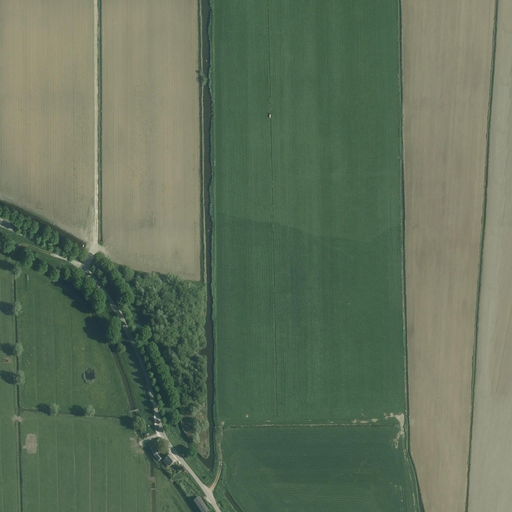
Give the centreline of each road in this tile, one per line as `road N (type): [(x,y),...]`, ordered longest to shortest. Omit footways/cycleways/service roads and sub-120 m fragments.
road 1 (unclassified): [(219,511),(165,438),(122,321),(96,281),(0,224)]
road 2 (track): [(208,495),(221,469),(223,424),(403,422)]
road 3 (track): [(95,246),(96,0)]
